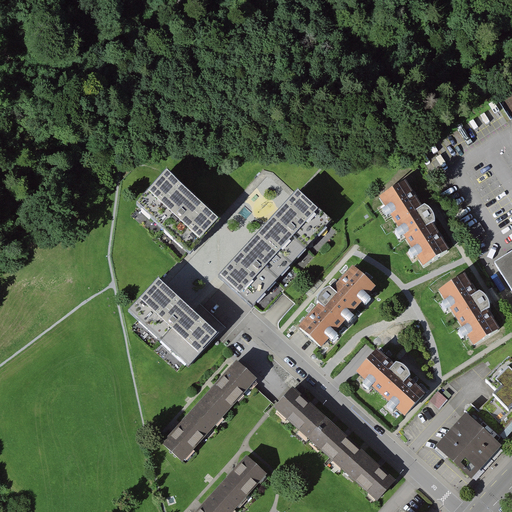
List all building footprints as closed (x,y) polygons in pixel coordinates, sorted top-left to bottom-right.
[(169,173),(138,206),(189,255),(220,222),(169,173)] [(407,183),(381,199),(423,268),(450,252),(407,183)] [(244,251),(219,277),(252,308),(330,224),(298,193),(275,218),(244,251)] [(511,252),(494,265),(511,293),(511,252)] [(354,269),(299,328),(322,349),(377,290),(354,269)] [(467,276),(441,291),(474,347),(500,332),(467,276)] [(510,292),(501,278),(495,282),(504,296),(510,292)] [(219,336),(162,281),(131,312),(188,367),(219,336)] [(378,349),(357,372),(404,417),(425,394),(378,349)] [(511,363),(507,358),(486,380),(499,393),(479,415),(471,408),(465,414),(499,446),(511,432),(511,363)] [(184,419),(162,443),(184,463),(259,382),(237,362),(221,379),(184,419)] [(308,404),(293,390),(275,410),(378,503),(396,483),(377,467),(343,436),(308,404)] [(431,402),(441,409),(448,398),(438,392),(431,402)] [(465,414),(435,447),(471,479),(501,447),(499,446),(465,414)] [(203,508),(198,511),(238,511),(269,478),(247,459),(232,475),(203,508)]
